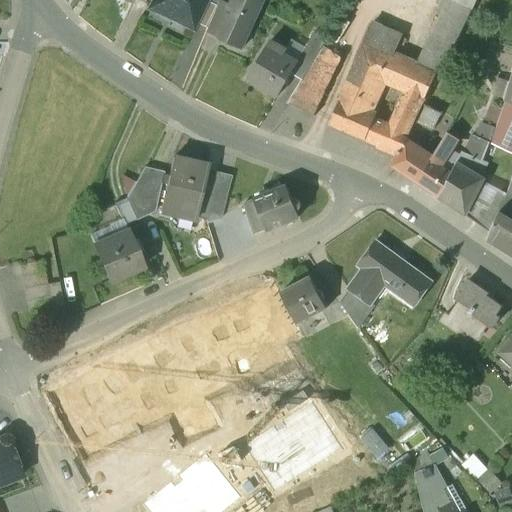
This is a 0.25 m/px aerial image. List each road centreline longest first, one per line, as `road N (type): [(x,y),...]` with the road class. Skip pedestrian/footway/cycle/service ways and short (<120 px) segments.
road 1 (residential): [(7,371),(310,230),(349,209),(364,189)]
road 2 (residential): [(364,189),(195,124),(51,19)]
road 3 (residential): [(511,290),(413,214),(364,189)]
road 4 (residential): [(7,371),(65,511)]
